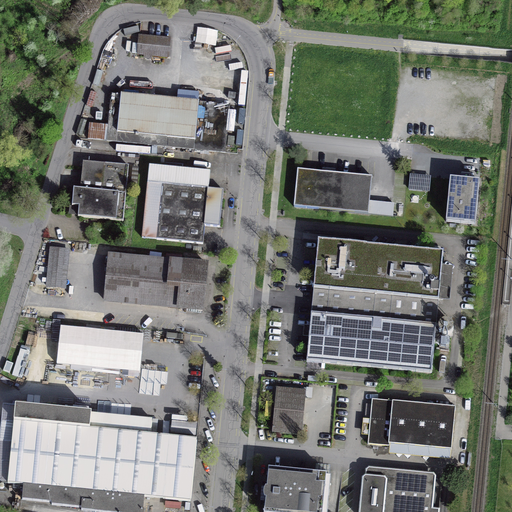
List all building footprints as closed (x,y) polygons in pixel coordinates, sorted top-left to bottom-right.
[(169,39),(139,36),(137,54),(168,57),(169,39)] [(100,87),(93,85),(90,96),(97,98),(100,87)] [(106,141),(194,150),(199,102),(120,94),(120,98),(110,97),(106,141)] [(128,167),(83,162),(81,190),(74,190),(72,206),(79,207),(78,217),(123,220),(128,167)] [(149,166),(141,237),(203,244),(205,226),(219,227),(223,191),(208,189),(210,172),(149,166)] [(297,170),(294,208),(356,213),(359,175),(297,170)] [(479,181),(450,178),(445,222),(475,224),(479,181)] [(312,301),(437,313),(443,253),(318,241),(312,301)] [(69,251),(50,250),(47,286),(65,288),(69,251)] [(105,300),(202,310),(207,264),(206,264),(206,257),(186,255),(185,263),(109,254),(105,300)] [(437,313),(312,301),(307,361),(432,373),(437,313)] [(272,432),(302,435),(306,390),(276,387),(272,432)] [(372,399),(368,445),(389,446),(389,444),(452,450),(456,407),(372,399)] [(142,511),(144,497),(190,501),(196,439),(149,434),(151,419),(91,414),(91,412),(15,405),(13,422),(1,421),(0,433),(0,441),(11,443),(7,483),(23,485),(22,500),(52,503),(51,505),(81,507),(81,510),(92,511),(96,511),(97,511),(99,511),(142,511)] [(269,469),(264,511),(326,511),(330,475),(269,469)] [(358,511),(439,511),(439,509),(432,508),(435,482),(366,476),(365,483),(362,482),(358,511)]
